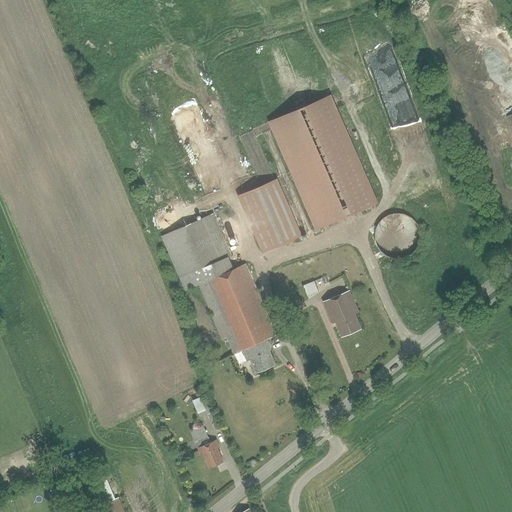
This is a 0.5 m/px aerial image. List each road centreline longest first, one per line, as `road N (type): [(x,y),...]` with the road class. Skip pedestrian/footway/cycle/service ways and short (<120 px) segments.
road 1 (secondary): [(324,423),(511,267)]
road 2 (secondary): [(216,511),(324,423)]
road 3 (unknown): [(355,398),(315,307),(328,287)]
